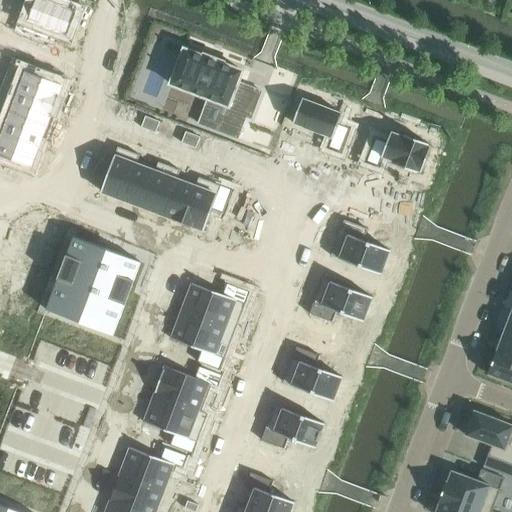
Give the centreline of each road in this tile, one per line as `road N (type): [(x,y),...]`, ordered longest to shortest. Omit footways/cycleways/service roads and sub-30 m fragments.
road 1 (residential): [(0,205),(11,173),(182,238),(72,511)]
road 2 (tertiary): [(511,77),(308,0)]
road 3 (residential): [(511,208),(447,384)]
road 4 (residential): [(447,384),(399,511)]
